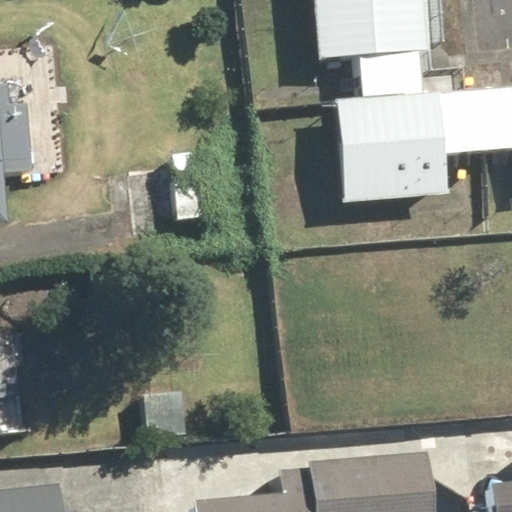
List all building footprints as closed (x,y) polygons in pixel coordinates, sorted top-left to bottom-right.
[(411,0),(301,0),(307,62),(417,52),(411,0)] [(423,96),(323,107),(335,208),(434,198),(423,96)] [(0,179),(21,178),(16,104),(0,105),(0,179)] [(208,161),(122,168),(127,234),(213,227),(208,161)] [(403,511),(399,466),(264,478),(267,511),(403,511)] [(0,511),(50,511),(48,489),(0,492),(0,511)] [(511,511),(511,489),(461,493),(462,511),(511,511)]
